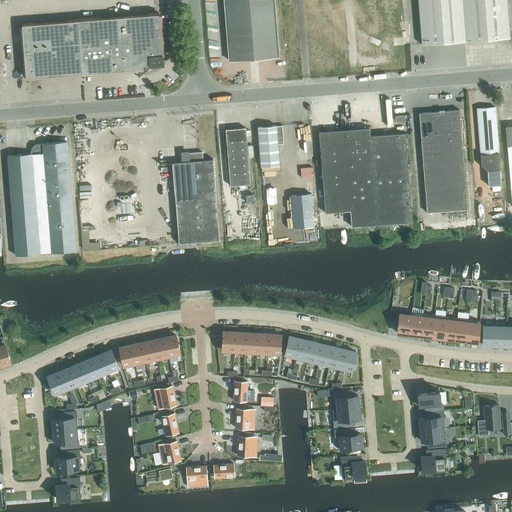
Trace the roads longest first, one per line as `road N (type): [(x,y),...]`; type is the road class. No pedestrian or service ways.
road 1 (unclassified): [(202,98),(511,74)]
road 2 (residential): [(36,364),(46,485),(7,488),(0,407)]
road 3 (residential): [(406,375),(411,456),(373,458),(364,336)]
road 4 (unclassified): [(0,115),(202,98)]
road 5 (residential): [(36,364),(138,325),(203,317)]
road 6 (residential): [(203,317),(294,320),(364,336)]
road 7 (residential): [(203,317),(211,447)]
